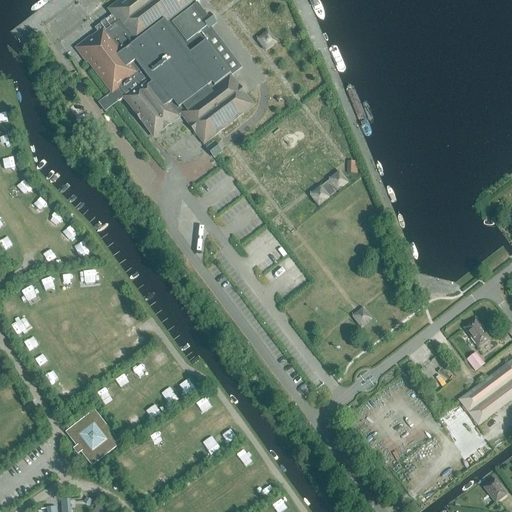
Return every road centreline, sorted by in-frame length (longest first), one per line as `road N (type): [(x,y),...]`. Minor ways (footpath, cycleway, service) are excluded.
road 1 (unclassified): [(383,511),(315,420),(367,381)]
road 2 (residential): [(367,381),(489,288)]
